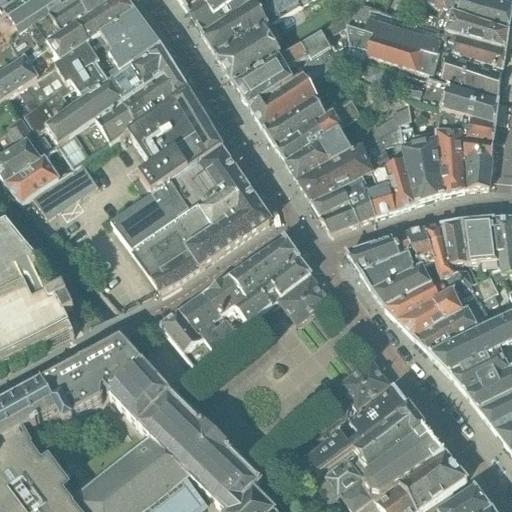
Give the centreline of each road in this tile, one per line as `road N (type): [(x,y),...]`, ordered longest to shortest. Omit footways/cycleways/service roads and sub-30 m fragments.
road 1 (residential): [(0,394),(165,306),(293,223),(320,258)]
road 2 (residential): [(320,258),(511,508)]
road 3 (residential): [(511,214),(456,217),(320,258)]
